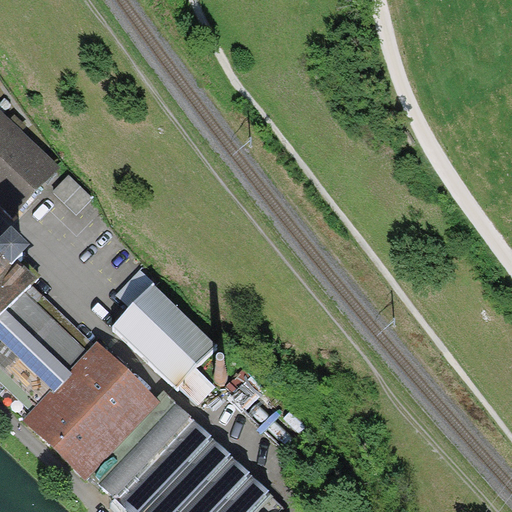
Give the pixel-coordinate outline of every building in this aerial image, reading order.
[(61,168),(0,113),(0,208),(13,219),(61,168)] [(70,175),(54,193),(78,215),(94,198),(70,175)] [(0,318),(32,286),(42,277),(18,256),(31,243),(11,226),(0,237),(0,318)] [(118,295),(132,308),(154,284),(140,271),(118,295)] [(175,387),(216,342),(154,284),(132,308),(112,330),(175,387)] [(93,345),(32,286),(0,318),(0,380),(32,410),(93,345)] [(23,420),(90,482),(165,402),(98,340),(93,345),(32,410),(23,420)] [(165,402),(90,482),(122,511),(279,511),(285,507),(164,390),(156,398),(165,402)]
